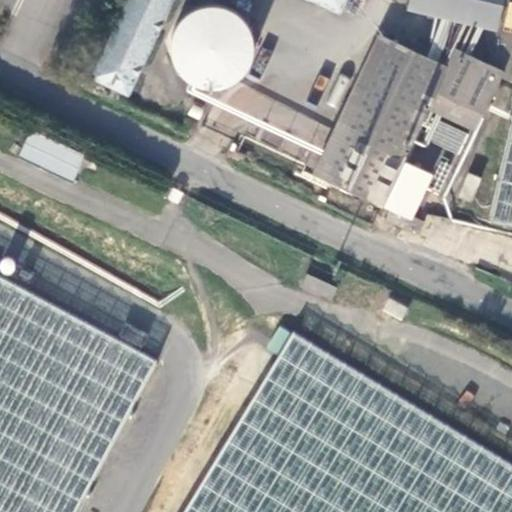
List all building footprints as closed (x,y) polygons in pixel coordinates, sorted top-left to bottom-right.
[(122,101),(170,0),(120,0),(81,81),(122,101)] [(297,0),(337,18),(345,0),(297,0)] [(495,29),(501,0),(406,0),(404,11),(495,29)] [(399,166),(426,110),(432,96),(479,119),(502,72),(450,47),(441,65),(376,34),(307,176),(377,210),(399,166)] [(432,96),(426,110),(473,133),(479,119),(432,96)] [(72,180),(83,155),(30,131),(18,156),(72,180)] [(511,132),(493,218),(511,222),(511,132)] [(426,178),(399,166),(377,210),(406,223),(426,178)] [(472,200),(480,177),(467,172),(459,196),(472,200)] [(332,300),(337,285),(305,275),(300,289),(332,300)] [(0,511),(83,511),(160,370),(0,283),(0,511)] [(511,511),(511,461),(296,331),(187,511),(511,511)]
